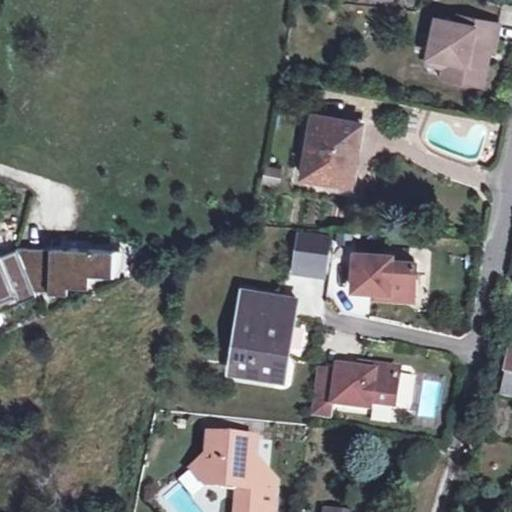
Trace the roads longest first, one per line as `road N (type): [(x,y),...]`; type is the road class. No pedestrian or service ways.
road 1 (residential): [(511,168),(478,352)]
road 2 (residential): [(478,352),(323,316)]
